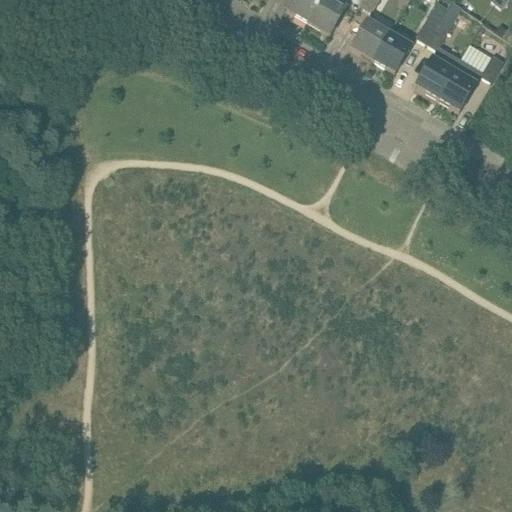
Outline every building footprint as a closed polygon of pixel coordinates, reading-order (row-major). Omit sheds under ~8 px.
[(293,0),(285,14),(308,27),(323,0),(293,0)] [(350,4),(361,10),(366,0),(323,0),(308,27),(329,39),(350,4)] [(366,0),(361,10),(371,16),(379,0),(366,0)] [(493,0),(490,4),(501,13),(511,0),(493,0)] [(447,12),(446,12),(426,48),(437,54),(415,90),(438,103),(460,64),(439,51),(462,11),(451,4),(447,12)] [(415,41),(426,48),(446,12),(436,6),(415,41)] [(350,52),(373,65),(389,37),(366,24),(350,52)] [(511,45),(511,24),(502,39),(511,45)] [(389,37),(373,65),(394,77),(411,49),(389,37)] [(492,59),(482,77),(480,80),(491,86),(503,65),(492,59)] [(459,115),(480,80),(482,77),(460,64),(438,103),(459,115)]
